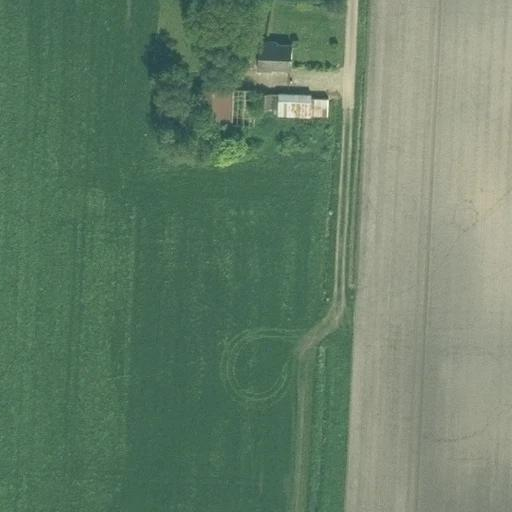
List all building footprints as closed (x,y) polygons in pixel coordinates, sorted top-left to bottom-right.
[(232,28),(254,28),(254,20),(233,20),(232,28)] [(291,70),(292,46),(278,45),(278,42),(260,41),(259,56),(242,55),(241,69),(259,70),(258,72),(272,73),(272,70),(291,70)] [(226,123),(226,87),(199,87),(199,123),(226,123)] [(328,117),(329,100),(312,98),(312,95),(279,93),(278,117),(311,119),(311,117),(328,117)] [(269,110),(270,94),(259,94),(259,109),(269,110)]
